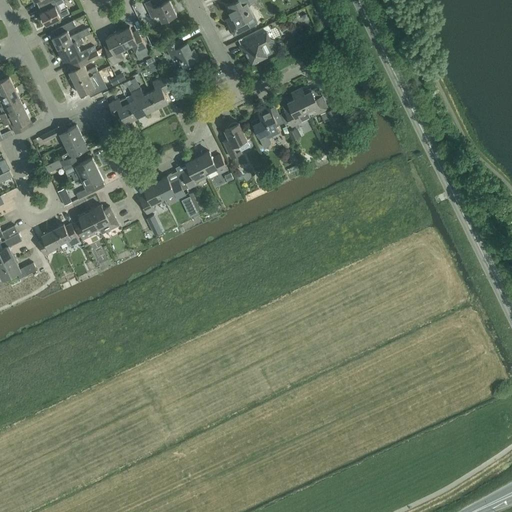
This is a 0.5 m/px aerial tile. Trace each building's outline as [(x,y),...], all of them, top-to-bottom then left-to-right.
[(62,0),(50,0),(46,2),(49,8),(41,12),(40,12),(43,18),(42,19),(44,23),(45,22),(46,24),(69,13),(66,7),(61,10),(58,4),(63,1),(62,0)] [(161,21),(176,14),(169,0),(166,0),(159,4),(157,0),(148,0),(144,2),(151,16),(158,13),(161,21)] [(247,3),(253,0),(234,0),(228,3),(234,14),(226,18),(233,34),(249,26),(245,18),(253,14),(247,3)] [(58,48),(81,37),(94,31),(91,26),(70,36),(67,30),(76,26),(73,20),(57,28),(51,31),(54,36),(52,37),(58,48)] [(117,31),(125,47),(131,45),(135,53),(147,48),(146,45),(145,45),(140,34),(135,37),(129,26),(117,31)] [(278,30),(270,31),(272,39),(279,38),(278,30)] [(113,64),(124,59),(120,50),(125,47),(117,31),(106,37),(111,48),(106,51),(112,62),(113,64)] [(266,55),(266,54),(275,50),(276,47),(272,39),(270,38),(269,39),(266,31),(239,45),(243,53),(246,51),(251,62),(266,55)] [(73,62),(89,54),(97,50),(94,45),(81,51),(78,45),(84,42),(81,37),(58,48),(63,60),(71,56),(73,62)] [(183,65),(198,58),(193,47),(190,49),(186,41),(181,44),(178,38),(165,45),(171,57),(177,54),(183,65)] [(75,82),(98,71),(95,66),(87,70),(84,64),(100,56),(98,53),(101,51),(99,49),(97,50),(89,54),(73,62),(76,67),(69,71),(75,82)] [(31,95),(40,90),(31,75),(32,74),(26,64),(16,70),(31,95)] [(113,76),(108,68),(100,72),(105,81),(113,76)] [(90,96),(106,88),(103,82),(95,86),(92,80),(100,76),(98,71),(75,82),(80,94),(87,90),(90,96)] [(0,93),(14,86),(9,75),(0,79),(0,93)] [(134,88),(131,81),(127,83),(124,75),(111,80),(113,86),(120,84),(123,92),(134,88)] [(149,91),(157,106),(168,101),(163,92),(169,89),(163,76),(152,81),(156,88),(149,91)] [(135,89),(146,112),(157,106),(149,91),(143,94),(140,87),(137,80),(132,82),(136,89),(135,89)] [(0,106),(5,104),(19,97),(14,86),(0,93),(0,106)] [(327,108),(321,95),(317,86),(311,90),(304,93),(301,87),(296,89),(306,110),(314,106),(317,112),(327,108)] [(146,112),(135,89),(131,92),(134,99),(128,102),(135,117),(146,112)] [(309,116),(306,110),(296,89),(291,92),(294,98),(288,101),(291,108),(285,111),(292,125),(309,116)] [(19,97),(5,104),(0,106),(0,108),(2,113),(0,113),(0,116),(2,119),(25,108),(19,97)] [(126,97),(120,100),(119,98),(108,103),(114,116),(120,113),(124,122),(135,117),(128,102),(126,97)] [(270,142),(270,140),(268,137),(279,132),(275,124),(277,123),(270,107),(258,113),(261,120),(253,123),(259,136),(258,136),(264,147),(264,146),(268,144),(269,143),(270,142)] [(325,111),(332,126),(341,121),(334,107),(325,111)] [(30,119),(25,108),(2,119),(4,124),(10,122),(15,133),(29,126),(26,121),(30,119)] [(237,143),(247,139),(238,122),(237,123),(237,122),(235,122),(233,122),(232,123),(231,123),(230,124),(229,125),(228,126),(228,127),(224,129),(228,138),(223,141),(231,157),(241,152),(237,143)] [(41,135),(44,141),(50,138),(49,138),(60,132),(65,144),(82,135),(76,123),(63,130),(61,126),(47,132),(41,135)] [(296,132),(300,141),(306,138),(302,129),(296,132)] [(60,160),(62,164),(63,165),(76,158),(74,154),(88,147),(82,135),(65,144),(69,150),(61,154),(64,158),(60,160)] [(197,156),(205,172),(216,167),(219,172),(227,168),(220,154),(212,157),(209,150),(197,156)] [(286,151),(280,155),(284,162),(290,158),(286,151)] [(98,168),(92,156),(79,163),(76,158),(63,165),(68,175),(71,173),(74,179),(81,176),(98,168)] [(207,176),(205,172),(197,156),(185,162),(189,169),(182,172),(189,187),(197,183),(196,182),(207,176)] [(48,171),(56,168),(53,162),(45,166),(48,171)] [(98,168),(81,176),(87,187),(76,193),(79,198),(92,191),(90,186),(104,179),(98,168)] [(0,181),(13,175),(10,169),(0,173),(0,181)] [(170,183),(167,175),(155,181),(163,197),(174,192),(177,197),(185,193),(178,179),(170,183)] [(163,197),(155,181),(144,187),(147,194),(140,197),(147,212),(155,208),(152,203),(163,197)] [(190,196),(193,204),(190,205),(194,214),(205,209),(198,192),(190,196)] [(91,209),(99,226),(104,224),(107,229),(119,223),(110,205),(104,208),(102,204),(91,209)] [(99,226),(91,209),(79,215),(81,219),(75,222),(83,238),(95,233),(94,229),(99,226)] [(154,214),(146,217),(151,226),(158,222),(154,214)] [(52,225),(60,243),(67,240),(70,246),(80,240),(71,222),(66,225),(64,222),(58,226),(56,223),(52,225)] [(0,241),(19,232),(15,224),(2,230),(0,226),(0,241)] [(60,243),(52,225),(48,227),(49,230),(42,233),(44,236),(38,239),(45,254),(56,248),(55,245),(60,243)] [(22,239),(19,232),(0,241),(0,263),(15,257),(9,245),(22,239)] [(15,257),(0,263),(0,271),(3,278),(17,271),(20,277),(37,269),(34,261),(20,268),(15,257)]
